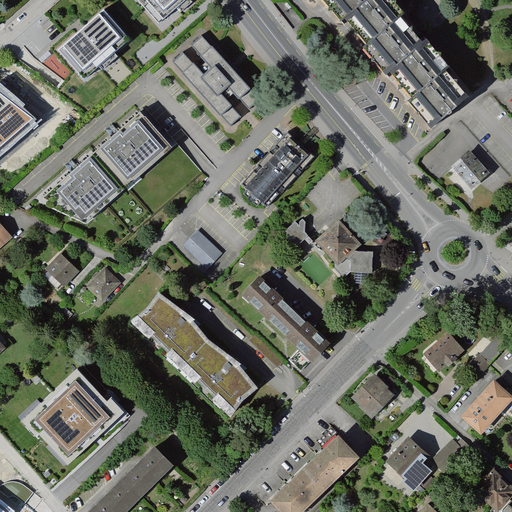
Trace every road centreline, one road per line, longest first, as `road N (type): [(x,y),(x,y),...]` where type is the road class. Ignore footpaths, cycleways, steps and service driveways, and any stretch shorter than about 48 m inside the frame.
road 1 (secondary): [(207,511),(437,274)]
road 2 (secondary): [(244,0),(437,233)]
